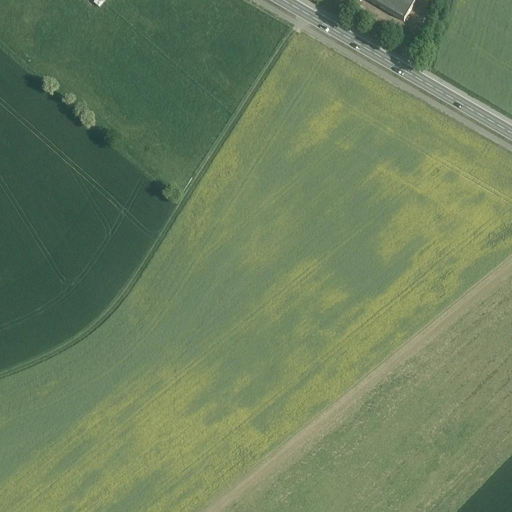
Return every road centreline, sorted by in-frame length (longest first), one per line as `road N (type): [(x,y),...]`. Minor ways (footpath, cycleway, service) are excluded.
road 1 (track): [(0,375),(99,327),(132,288),(303,12)]
road 2 (secondary): [(511,134),(283,0)]
